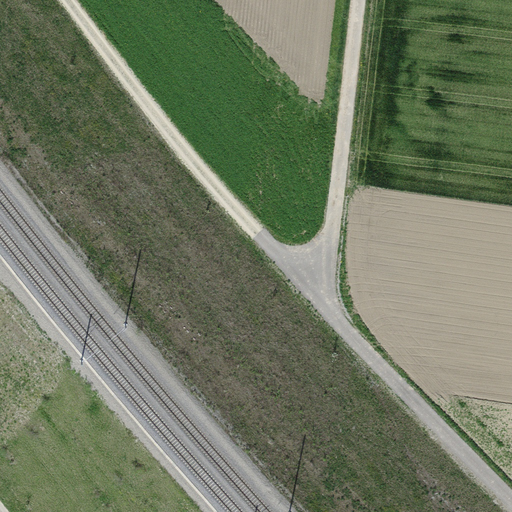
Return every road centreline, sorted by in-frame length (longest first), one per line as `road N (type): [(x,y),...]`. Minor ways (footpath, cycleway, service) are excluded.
road 1 (track): [(305,289),(179,147),(66,0)]
road 2 (track): [(305,289),(333,227),(358,0)]
road 3 (track): [(511,501),(305,289)]
